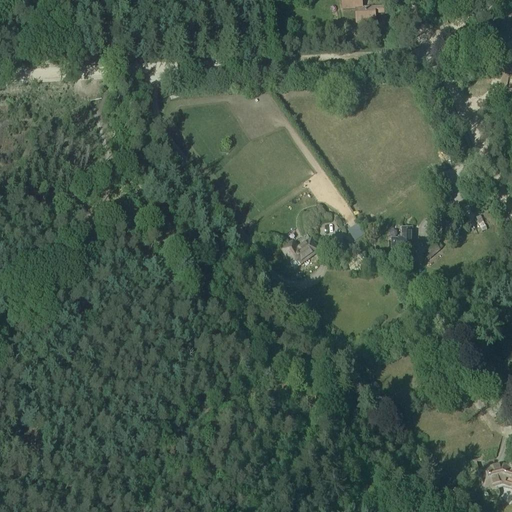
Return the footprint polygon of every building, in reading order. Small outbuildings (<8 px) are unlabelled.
[(361,0),(342,0),(342,9),(356,8),(356,23),(375,23),(374,14),(383,13),(383,7),(362,8),(361,0)] [(391,240),(391,250),(407,250),(411,245),(411,229),(401,229),(401,240),(391,240)] [(363,235),(353,241),(359,249),(369,242),(363,235)] [(133,249),(141,240),(136,236),(128,246),(133,249)] [(292,242),(279,251),(288,263),(289,263),(294,270),(320,252),(310,239),(309,240),(306,236),(294,244),(292,242)] [(426,247),(420,252),(428,261),(440,250),(432,242),(429,244),(426,241),(423,244),(426,247)] [(104,245),(97,250),(99,254),(107,250),(104,245)] [(479,367),(468,377),(486,397),(497,387),(479,367)] [(503,468),(484,473),(487,482),(493,480),(496,488),(504,486),(511,488),(511,464),(510,469),(503,468)]
